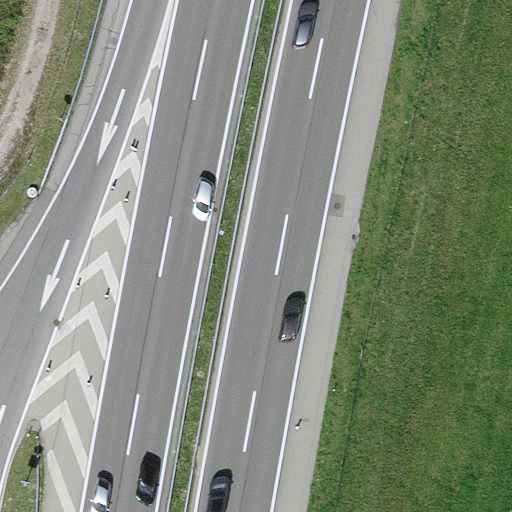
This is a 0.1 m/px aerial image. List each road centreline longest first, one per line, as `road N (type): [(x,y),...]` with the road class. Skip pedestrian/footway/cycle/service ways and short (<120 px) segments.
road 1 (motorway): [(233,511),(330,0)]
road 2 (motorway): [(214,0),(118,511)]
road 3 (track): [(0,142),(16,115),(45,0)]
